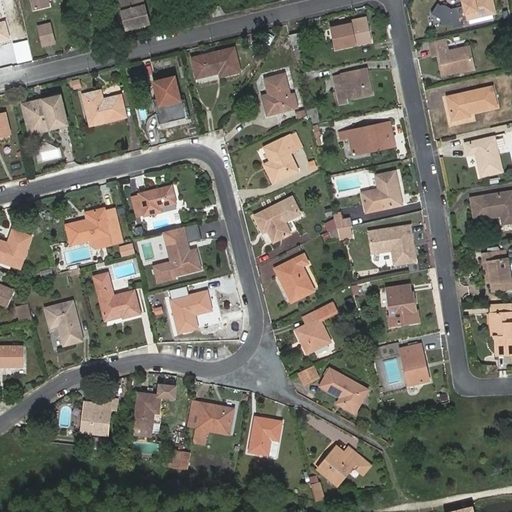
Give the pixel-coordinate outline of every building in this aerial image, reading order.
[(31,0),(34,13),(50,9),(47,0),(31,0)] [(468,18),(492,13),(495,13),(492,0),(461,0),(466,19),(468,18)] [(150,22),(147,10),(133,13),(136,26),(150,22)] [(493,18),(492,13),(468,18),(470,23),(493,18)] [(108,16),(94,19),(98,34),(112,30),(108,16)] [(329,24),(330,28),(365,19),(364,16),(329,24)] [(365,19),(330,28),(335,50),(370,41),(365,19)] [(0,41),(10,39),(5,21),(0,22),(0,41)] [(51,27),(38,30),(42,45),(54,41),(51,27)] [(299,32),(287,35),(290,45),(302,42),(299,32)] [(430,42),(431,48),(447,44),(445,38),(430,42)] [(447,44),(431,48),(433,56),(439,55),(444,75),(459,71),(459,69),(473,65),(469,48),(449,52),(447,44)] [(189,59),(194,79),(216,73),(218,77),(237,72),(231,49),(189,59)] [(366,69),(342,75),(345,89),(338,90),(341,104),(349,102),(348,98),(372,93),(366,69)] [(262,80),(266,95),(268,100),(261,102),(265,115),(294,107),(290,93),(287,95),(280,74),(262,80)] [(345,89),(342,75),(334,76),(338,90),(345,89)] [(151,83),(156,100),(159,113),(162,113),(165,123),(184,118),(179,100),(177,101),(172,78),(151,83)] [(446,96),(451,119),(469,115),(468,112),(496,106),(492,86),(446,96)] [(81,96),(88,126),(123,118),(118,96),(100,101),(98,92),(81,96)] [(20,106),(26,128),(28,135),(64,126),(57,97),(20,106)] [(159,113),(156,100),(151,100),(157,125),(165,123),(162,113),(159,113)] [(317,107),(309,109),(312,123),(320,121),(317,107)] [(302,111),(293,113),(294,119),(303,117),(302,111)] [(388,119),(380,121),(383,131),(386,131),(387,134),(391,132),(388,119)] [(383,131),(380,121),(346,129),(338,131),(344,155),(369,149),(368,145),(385,140),(386,146),(394,144),(391,132),(387,134),(386,131),(383,131)] [(322,144),(317,124),(312,126),(317,145),(322,144)] [(263,148),(270,161),(272,166),(265,170),(272,183),(296,170),(287,154),(301,147),(294,132),(263,148)] [(477,153),(482,176),(503,172),(495,137),(467,143),(469,154),(477,153)] [(368,145),(369,149),(386,146),(385,140),(368,145)] [(256,149),(261,161),(266,159),(260,146),(256,149)] [(272,166),(270,161),(263,165),(265,170),(272,166)] [(312,161),(306,163),(309,173),(315,171),(312,161)] [(394,170),(374,174),(377,189),(361,192),(365,210),(400,203),(394,170)] [(136,195),(141,218),(158,213),(157,208),(173,204),(168,187),(136,195)] [(511,190),(471,197),(475,218),(501,214),(502,223),(511,221),(511,190)] [(134,220),(141,218),(136,195),(128,197),(134,220)] [(280,218),(296,211),(289,197),(252,216),(260,232),(266,229),(272,242),(295,230),(290,218),(283,222),(280,218)] [(65,225),(70,245),(88,241),(110,236),(111,245),(121,242),(114,210),(105,212),(104,209),(85,213),(86,220),(65,225)] [(298,214),(296,211),(280,218),(283,222),(290,218),(298,214)] [(340,211),(333,213),(334,219),(336,226),(337,228),(347,226),(352,225),(350,216),(342,218),(340,211)] [(324,224),(327,231),(336,226),(334,219),(324,224)] [(392,249),(395,263),(415,258),(409,224),(388,228),(368,232),(372,253),(392,249)] [(339,237),(337,228),(336,226),(328,231),(328,232),(331,239),(339,237)] [(337,228),(339,237),(339,238),(350,235),(347,226),(337,228)] [(0,262),(20,269),(30,237),(12,231),(7,244),(0,241),(0,262)] [(331,239),(328,232),(322,234),(324,241),(331,239)] [(110,236),(88,241),(96,248),(111,245),(110,236)] [(189,259),(186,251),(183,236),(164,241),(169,262),(152,266),(157,283),(174,279),(173,275),(198,269),(195,257),(189,259)] [(141,237),(131,240),(135,254),(135,257),(149,254),(146,246),(144,246),(141,237)] [(130,242),(116,245),(119,256),(133,253),(130,242)] [(66,261),(89,261),(89,250),(66,250),(66,261)] [(193,250),(186,251),(189,259),(195,257),(193,250)] [(505,250),(495,252),(497,260),(506,258),(505,250)] [(488,262),(491,282),(496,281),(497,289),(511,286),(511,277),(509,278),(506,258),(497,260),(495,252),(482,253),(484,262),(488,262)] [(274,269),(291,301),(313,290),(300,266),(306,263),(302,255),(274,269)] [(98,291),(105,320),(122,316),(122,318),(140,314),(135,292),(114,296),(109,273),(96,277),(94,277),(98,291)] [(387,286),(391,313),(394,313),(396,322),(417,319),(415,308),(413,309),(412,304),(415,303),(413,290),(410,291),(409,283),(387,286)] [(0,307),(7,310),(14,290),(0,284),(0,307)] [(169,301),(177,333),(197,328),(193,315),(211,311),(206,291),(169,301)] [(45,309),(49,327),(60,325),(65,345),(82,340),(72,302),(45,309)] [(294,329),(306,352),(329,340),(320,323),(337,314),(331,302),(313,311),(302,316),(305,323),(294,329)] [(511,305),(511,302),(489,303),(490,310),(511,309),(511,305)] [(31,318),(28,304),(15,307),(18,321),(31,318)] [(511,309),(490,310),(490,323),(494,323),(495,332),(491,332),(491,334),(495,334),(496,352),(511,351),(511,309)] [(0,346),(0,365),(22,366),(22,347),(0,346)] [(420,359),(423,359),(421,350),(401,354),(406,384),(427,380),(425,371),(422,372),(420,359)] [(316,376),(310,365),(296,372),(301,383),(316,376)] [(320,385),(341,396),(345,399),(342,404),(354,411),(367,388),(329,368),(320,385)] [(138,393),(135,426),(152,428),(154,412),(164,413),(166,396),(138,393)] [(103,404),(95,403),(85,402),(82,431),(107,434),(110,410),(111,406),(116,407),(117,399),(103,398),(103,404)] [(194,429),(199,402),(189,400),(185,428),(194,429)] [(194,429),(193,435),(204,437),(206,429),(228,433),(233,408),(199,402),(194,429)] [(255,416),(249,449),(267,452),(270,437),(277,439),(280,420),(255,416)] [(152,428),(135,426),(134,434),(151,435),(152,428)] [(109,450),(122,451),(123,438),(109,437),(109,450)] [(350,456),(345,451),(337,445),(318,467),(339,484),(355,464),(357,461),(361,465),(358,468),(364,472),(371,463),(355,450),(350,456)] [(349,446),(345,451),(350,456),(355,450),(349,446)] [(179,467),(182,449),(172,447),(169,465),(179,467)] [(191,451),(182,449),(179,467),(188,469),(191,451)] [(310,481),(315,498),(323,496),(318,478),(310,481)]
